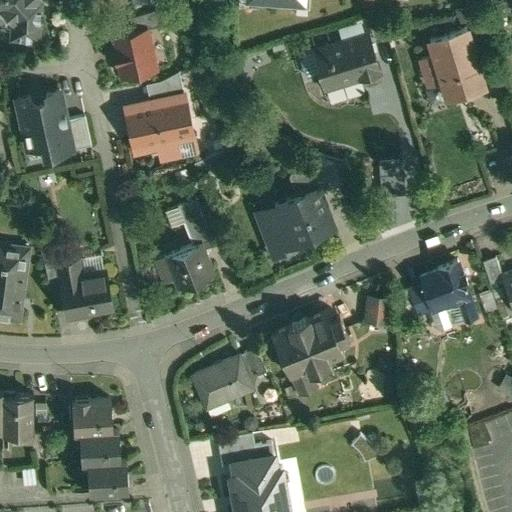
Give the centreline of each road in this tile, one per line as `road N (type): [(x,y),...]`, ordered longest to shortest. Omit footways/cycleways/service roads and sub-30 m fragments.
road 1 (residential): [(511,205),(140,346)]
road 2 (residential): [(180,511),(140,346)]
road 3 (residential): [(140,346),(0,352)]
